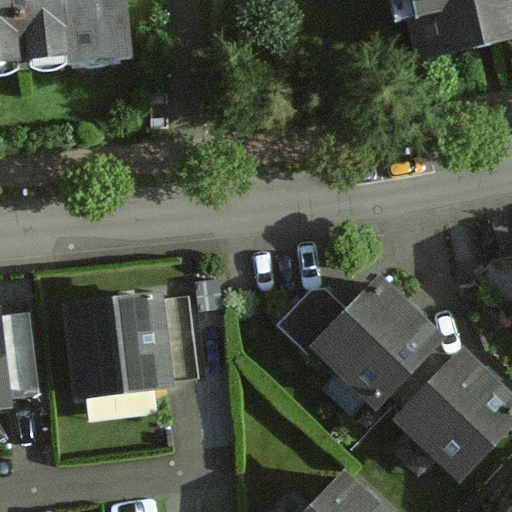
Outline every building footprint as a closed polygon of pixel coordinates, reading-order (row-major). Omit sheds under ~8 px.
[(129,0),(0,0),(0,92),(136,81),(129,0)] [(511,48),(511,0),(411,0),(427,68),(511,48)] [(405,409),(467,344),(399,280),(337,345),(405,409)] [(166,298),(73,309),(85,406),(178,394),(166,298)] [(8,315),(0,315),(0,414),(20,412),(8,315)] [(482,486),(511,454),(511,380),(484,354),(417,425),(482,486)] [(393,511),(352,473),(314,511),(393,511)]
